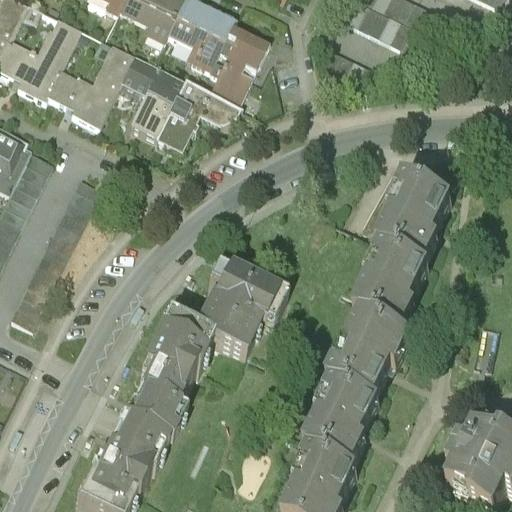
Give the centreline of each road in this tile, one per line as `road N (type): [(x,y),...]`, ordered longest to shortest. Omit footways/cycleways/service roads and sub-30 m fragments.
road 1 (unclassified): [(29,511),(133,327),(182,263),(205,247),(312,189),(511,177)]
road 2 (unclassified): [(339,0),(503,81)]
road 3 (unclassified): [(305,74),(421,131)]
